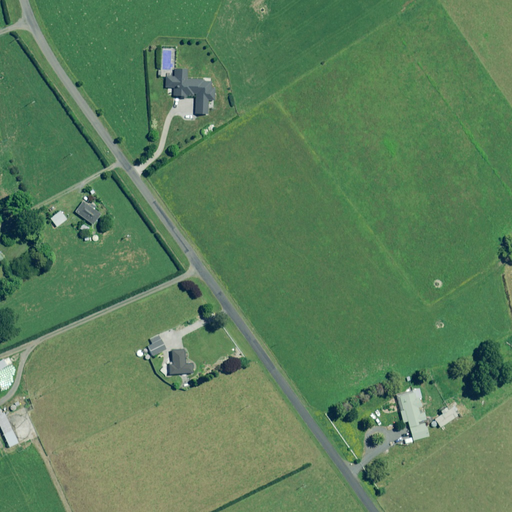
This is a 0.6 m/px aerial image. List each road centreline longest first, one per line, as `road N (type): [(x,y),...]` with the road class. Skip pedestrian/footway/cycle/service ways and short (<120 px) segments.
road 1 (unclassified): [(23,0),(84,107),(373,511)]
road 2 (track): [(0,364),(199,267)]
